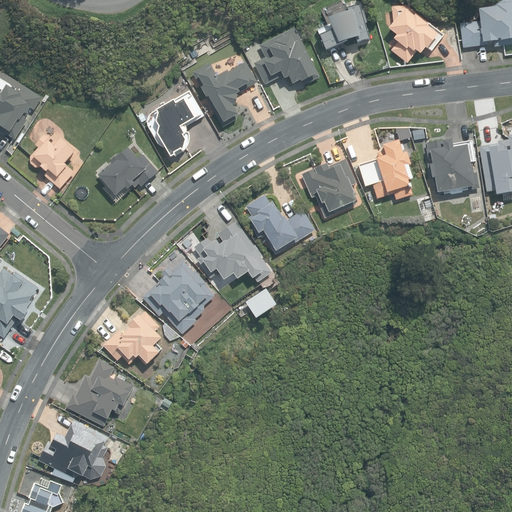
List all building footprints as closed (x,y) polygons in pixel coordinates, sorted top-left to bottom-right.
[(511,0),(504,0),(496,5),(481,8),(482,19),(463,23),(467,47),(511,42),(511,0)] [(318,30),(326,50),(342,44),(342,42),(356,39),(357,43),(371,39),(366,23),(367,23),(364,12),(363,12),(360,4),(348,7),(348,5),(345,6),(342,8),(339,10),(336,12),(334,14),(332,17),(330,20),(328,23),(327,26),(318,30)] [(392,51),(408,63),(417,51),(421,54),(426,48),(431,52),(444,35),(429,23),(429,22),(407,5),(392,7),(394,22),(388,29),(397,36),(394,40),(398,43),(392,51)] [(318,73),(295,26),(258,44),(265,57),(254,62),(265,84),(283,75),(285,78),(288,76),(292,83),(301,79),(302,81),(318,73)] [(219,73),(212,60),(195,70),(203,83),(201,84),(207,96),(209,95),(223,123),(240,113),(235,104),(240,88),(249,81),(251,84),(259,81),(248,60),(230,71),(229,69),(219,73)] [(43,95),(0,68),(0,127),(16,138),(43,95)] [(167,149),(172,157),(175,155),(176,156),(184,150),(186,149),(187,147),(189,145),(190,142),(190,140),(190,137),(190,135),(189,133),(187,132),(188,128),(187,126),(205,116),(190,91),(154,113),(152,114),(150,116),(149,118),(149,120),(149,122),(149,125),(149,127),(158,143),(159,144),(161,146),(163,147),(165,148),(167,149)] [(427,128),(415,130),(417,139),(428,137),(427,128)] [(498,142),(481,144),(487,191),(494,190),(494,194),(511,191),(511,134),(509,134),(509,138),(498,142)] [(46,175),(61,189),(75,173),(67,164),(76,153),(61,139),(57,144),(48,135),(46,137),(45,135),(36,145),(39,148),(31,157),(31,164),(36,168),(41,167),(48,173),(46,175)] [(403,151),(399,139),(384,145),(385,151),(379,153),(380,157),(360,164),(364,184),(372,183),(377,197),(393,192),(396,198),(414,193),(412,186),(415,180),(408,152),(403,151)] [(451,191),(452,194),(481,188),(477,172),(473,173),(471,163),(476,161),(472,141),(454,144),(454,140),(445,141),(444,140),(427,143),(428,148),(427,148),(429,164),(427,164),(429,180),(436,178),(438,193),(451,191)] [(99,175),(117,196),(127,188),(129,190),(134,186),(135,187),(139,184),(142,187),(159,173),(143,154),(138,158),(129,148),(120,155),(119,153),(110,161),(112,164),(99,175)] [(316,196),(325,218),(357,205),(353,194),(355,193),(352,186),(357,184),(346,159),(329,167),(327,164),(302,174),(312,198),(316,196)] [(264,235),(276,255),(316,230),(303,210),(287,220),(285,217),(283,218),(273,201),(270,203),(265,195),(247,206),(252,215),(247,218),(259,238),(264,235)] [(220,272),(225,280),(234,273),(238,279),(250,271),(258,282),(273,273),(237,221),(218,234),(223,241),(219,244),(217,240),(211,244),(207,239),(194,248),(201,257),(198,259),(211,278),(220,272)] [(0,246),(9,235),(0,227),(0,246)] [(11,231),(18,237),(21,233),(14,227),(11,231)] [(164,313),(183,334),(198,321),(196,319),(205,311),(204,305),(214,296),(205,285),(207,284),(196,271),(194,273),(183,261),(173,270),(170,266),(162,273),(165,276),(142,297),(159,317),(164,313)] [(0,333),(5,337),(18,317),(23,320),(30,309),(28,308),(32,301),(30,300),(31,299),(33,300),(38,292),(37,291),(39,288),(24,278),(21,283),(15,279),(16,276),(4,268),(0,274),(0,333)] [(265,291),(247,303),(257,316),(274,304),(265,291)] [(158,328),(141,313),(102,348),(115,363),(119,358),(124,361),(134,358),(142,366),(158,351),(152,345),(158,338),(152,332),(158,328)] [(184,339),(180,344),(187,349),(191,344),(184,339)] [(113,369),(97,360),(88,376),(84,374),(65,408),(105,430),(128,388),(108,377),(113,369)] [(74,419),(65,435),(58,431),(53,440),(48,438),(39,457),(76,477),(78,473),(90,478),(101,475),(105,464),(103,456),(109,445),(104,443),(108,436),(74,419)] [(43,488),(30,484),(22,506),(17,505),(14,511),(47,511),(49,508),(60,503),(56,494),(60,485),(47,481),(43,488)]
